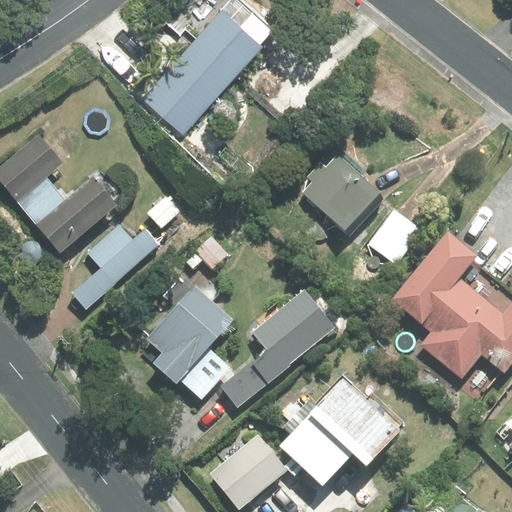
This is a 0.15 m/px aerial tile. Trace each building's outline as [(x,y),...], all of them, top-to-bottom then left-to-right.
[(213,0),(199,15),(214,29),(147,99),(187,136),(269,50),(265,45),(276,33),(241,0),(213,0)] [(42,141),(0,176),(0,184),(66,262),(121,215),(97,186),(70,208),(50,184),(67,170),(42,141)] [(309,183),(314,187),(305,197),(351,242),(386,207),(341,164),(329,176),(322,170),(309,183)] [(165,194),(146,214),(165,232),(184,212),(165,194)] [(397,215),(370,248),(398,270),(424,237),(397,215)] [(121,230),(90,258),(106,275),(77,301),(90,316),(163,250),(149,236),(137,247),(121,230)] [(196,253),(214,274),(230,260),(212,239),(196,253)] [(452,242),(396,309),(433,338),(422,351),(463,385),(483,362),(509,383),(511,380),(511,322),(510,325),(465,289),(482,267),(452,242)] [(167,363),(158,373),(181,394),(186,389),(204,405),(233,374),(214,356),(237,331),(199,296),(150,348),(167,363)] [(308,299),(256,339),(273,360),(258,372),(256,369),(224,393),(239,412),(270,389),(271,391),(293,375),(291,373),(337,338),(308,299)] [(285,457),(327,497),(360,463),(375,478),(407,445),(348,388),(321,415),(313,408),(287,434),(298,444),(285,457)] [(444,499),(433,511),(473,511),(449,493),(451,489),(444,483),(436,494),(444,499)]
